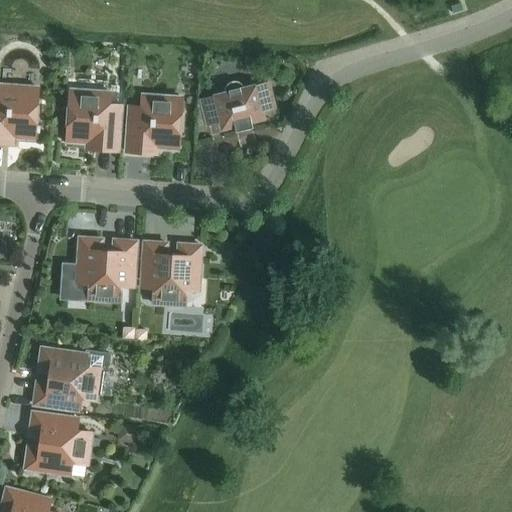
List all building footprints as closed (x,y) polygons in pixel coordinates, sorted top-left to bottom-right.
[(205,125),(217,122),(220,132),(234,129),(233,126),(252,121),(252,124),(266,120),(264,110),(276,107),(270,82),(257,85),(257,83),(242,86),(241,85),(237,82),(232,82),(227,84),(225,89),(225,91),(210,94),(211,97),(198,100),(205,125)] [(0,143),(15,144),(16,138),(34,140),(38,88),(0,85),(0,143)] [(66,142),(84,143),(84,149),(117,152),(121,103),(109,102),(110,93),(70,90),(66,142)] [(159,154),(160,148),(178,149),(182,97),(142,94),(141,105),(129,104),(125,151),(159,154)] [(108,240),(79,238),(76,284),(89,284),(88,299),(120,302),(121,278),(134,279),(136,242),(114,240),(113,251),(107,251),(108,240)] [(142,279),(154,280),(153,304),(185,306),(186,290),(198,291),(201,243),(180,242),(179,256),(166,255),(166,244),(144,242),(142,279)] [(123,327),(122,339),(134,339),(135,328),(123,327)] [(135,329),(135,341),(146,341),(147,330),(135,329)] [(102,370),(108,371),(110,354),(86,351),(86,352),(39,345),(36,372),(44,374),(43,381),(35,380),(31,407),(78,413),(81,399),(98,401),(102,370)] [(0,418),(15,418),(14,394),(0,394),(0,418)] [(22,471),(69,477),(71,463),(89,465),(93,433),(76,431),(78,416),(30,410),(27,437),(35,438),(34,445),(26,444),(22,471)] [(53,511),(51,511),(55,497),(7,485),(0,511),(3,511),(53,511)]
